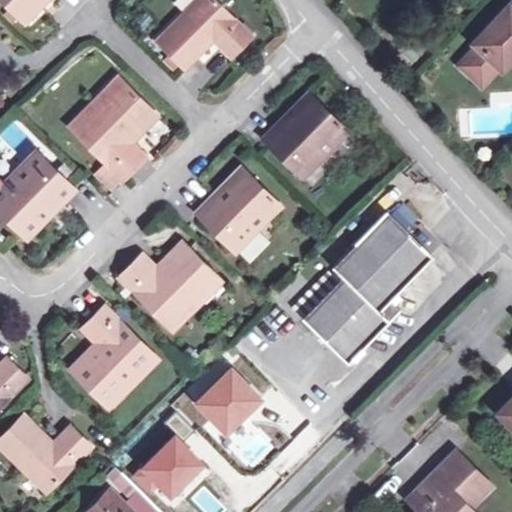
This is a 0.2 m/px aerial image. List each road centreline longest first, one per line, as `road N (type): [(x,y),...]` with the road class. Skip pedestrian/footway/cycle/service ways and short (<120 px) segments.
road 1 (residential): [(315,32),(43,302),(0,280)]
road 2 (residential): [(293,511),(511,281)]
road 3 (residential): [(315,32),(511,245)]
road 4 (unknown): [(94,24),(207,140)]
